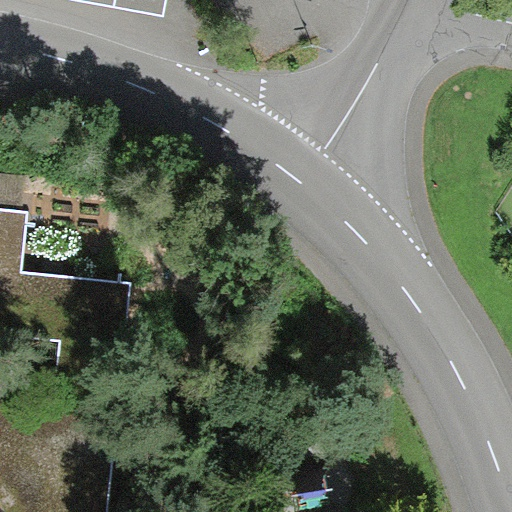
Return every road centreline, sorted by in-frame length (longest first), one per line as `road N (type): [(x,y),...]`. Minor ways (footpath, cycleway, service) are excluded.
road 1 (tertiary): [(289,173),(373,249),(416,306),(475,404),(511,510)]
road 2 (tertiary): [(0,41),(157,94),(229,130),(289,173)]
road 3 (residential): [(428,2),(289,173)]
